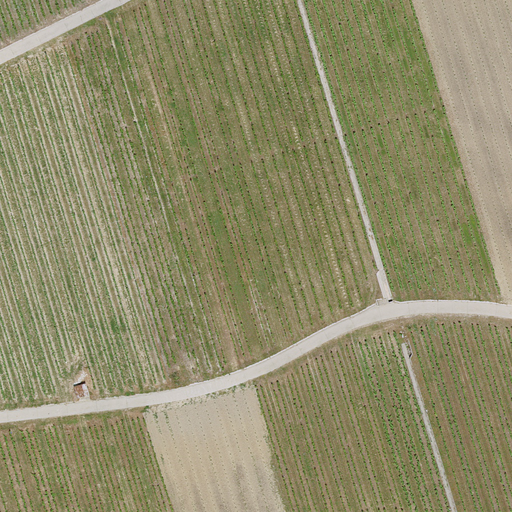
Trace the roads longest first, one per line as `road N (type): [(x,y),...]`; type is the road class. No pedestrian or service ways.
road 1 (track): [(0,416),(207,388),(374,311),(427,305),(511,312)]
road 2 (track): [(114,0),(0,56)]
